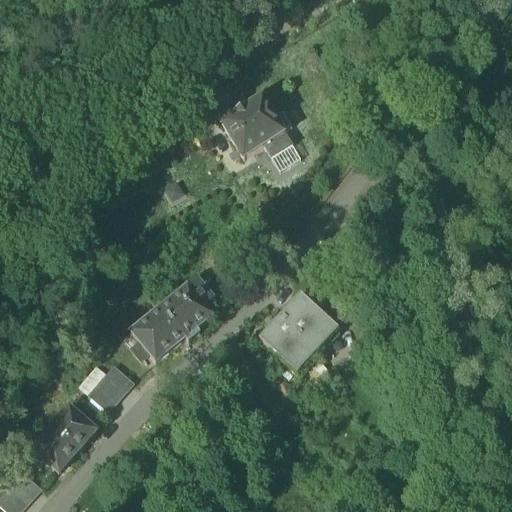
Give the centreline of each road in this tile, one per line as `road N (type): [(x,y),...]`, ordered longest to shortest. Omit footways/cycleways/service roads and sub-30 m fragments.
road 1 (unclassified): [(365,0),(390,66),(385,130),(336,207),(262,295),(195,354),(53,511)]
road 2 (track): [(0,207),(347,0)]
road 3 (track): [(395,511),(444,451),(483,376),(511,355)]
